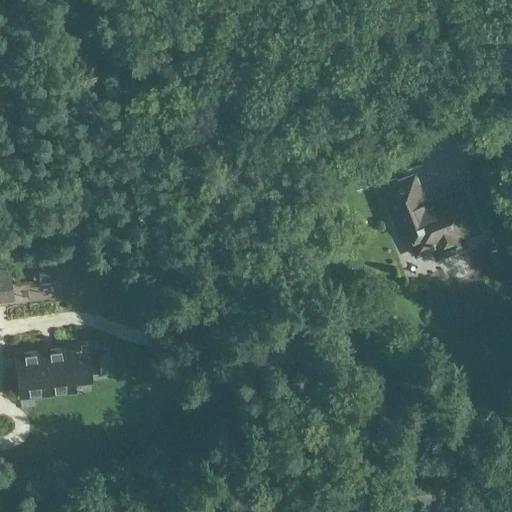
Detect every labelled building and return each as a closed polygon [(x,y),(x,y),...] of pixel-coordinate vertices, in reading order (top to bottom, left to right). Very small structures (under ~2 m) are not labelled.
[(186,151),(195,173),(210,168),(200,147),(186,151)] [(347,168),(356,191),(373,183),(364,161),(347,168)] [(465,247),(462,238),(478,232),(462,189),(424,203),(414,175),(395,182),(395,181),(378,187),(384,204),(387,204),(394,222),(401,219),(415,256),(432,250),(436,258),(465,247)] [(442,265),(445,271),(427,280),(431,289),(467,273),(459,257),(442,265)] [(37,269),(39,283),(56,281),(54,267),(37,269)] [(0,272),(0,302),(13,301),(9,271),(0,272)] [(59,298),(59,287),(36,288),(36,299),(59,298)] [(79,329),(77,343),(109,348),(112,335),(79,329)] [(85,345),(52,349),(52,347),(41,349),(42,350),(15,354),(20,392),(73,386),(73,380),(90,378),(85,345)]
